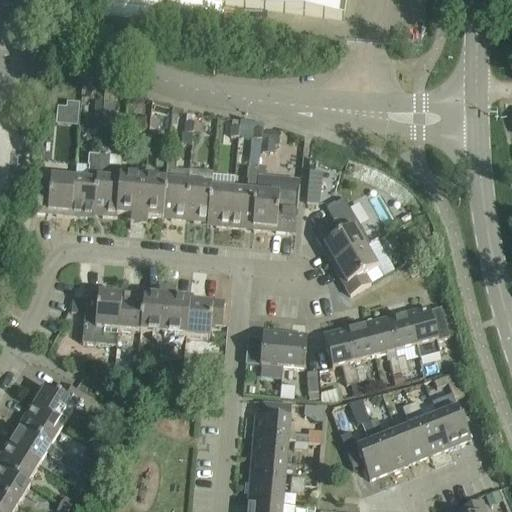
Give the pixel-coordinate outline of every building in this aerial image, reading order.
[(177,0),(343,22),(346,0),(177,0)] [(57,105),(57,124),(78,124),(78,105),(57,105)] [(101,127),(102,117),(95,116),(94,126),(101,127)] [(110,118),(102,117),(101,127),(109,128),(110,118)] [(146,121),(145,121),(138,120),(137,130),(145,131),(146,121)] [(158,122),(150,122),(149,132),(157,132),(158,122)] [(193,136),(194,126),(186,125),(185,135),(193,136)] [(202,126),(194,126),(193,136),(201,136),(202,126)] [(238,140),(239,130),(231,129),(230,139),(238,140)] [(253,141),(261,142),(262,132),(254,131),(253,141)] [(262,132),(261,142),(261,144),(274,145),(279,145),(280,133),(262,132)] [(86,217),(94,218),(97,180),(99,157),(89,156),(88,168),(89,168),(87,182),(74,181),(71,219),(86,220),(86,217)] [(109,159),(99,157),(97,180),(94,218),(94,215),(102,216),(101,219),(116,220),(118,198),(120,179),(119,179),(121,169),(108,168),(109,159)] [(167,160),(165,183),(164,202),(162,221),(163,218),(170,219),(170,222),(185,223),(189,174),(175,172),(176,161),(167,160)] [(252,232),(253,232),(256,195),(258,171),(247,170),(246,181),(247,182),(246,194),(233,193),(230,230),(245,232),(245,229),(252,229),(252,232)] [(120,179),(118,198),(116,220),(117,220),(117,217),(132,218),(132,215),(140,216),(147,216),(147,220),(162,221),(164,202),(165,183),(149,182),(150,173),(144,172),(138,172),(137,181),(120,179)] [(207,225),(211,187),(212,174),(189,172),(189,174),(185,223),(185,220),(193,221),(192,224),(207,225)] [(321,174),(309,173),(307,204),(319,205),(321,174)] [(56,218),(71,219),(74,181),(51,179),(50,193),(38,192),(36,216),(48,217),(49,214),(56,215),(56,218)] [(230,230),(233,193),(211,191),(212,188),(211,187),(207,225),(215,226),(215,229),(230,230)] [(271,196),(256,195),(253,232),(267,234),(268,231),(275,231),(275,234),(295,236),(299,195),(271,192),(271,196)] [(325,255),(333,268),(366,249),(355,229),(343,236),(337,226),(315,238),(321,249),(324,247),(328,254),(325,255)] [(377,270),(366,249),(333,268),(340,281),(343,280),(346,286),(344,288),(350,299),(371,287),(365,277),(377,270)] [(117,349),(118,333),(122,295),(107,294),(106,297),(104,297),(99,296),(99,293),(87,292),(82,346),(99,347),(117,349)] [(137,296),(122,295),(118,333),(140,335),(143,300),(136,300),(137,296)] [(144,297),(143,300),(140,335),(156,337),(155,346),(168,347),(169,337),(186,339),(188,320),(190,301),(175,300),(174,303),(159,302),(159,299),(144,297)] [(190,301),(188,320),(186,339),(209,341),(211,327),(222,328),(224,305),(212,303),(212,307),(204,306),(205,303),(190,301)] [(407,315),(416,348),(419,360),(439,355),(436,343),(449,340),(442,312),(441,311),(430,314),(429,310),(407,315)] [(449,310),(442,312),(449,340),(457,337),(449,310)] [(407,315),(387,321),(396,354),(416,348),(407,315)] [(396,354),(387,321),(366,326),(375,360),(396,354)] [(366,326),(345,332),(354,366),(375,360),(366,326)] [(353,366),(354,366),(345,332),(323,337),(332,372),(338,370),(343,389),(359,385),(355,371),(353,366)] [(247,341),(245,367),(260,369),(282,370),(285,336),(263,334),(262,342),(247,341)] [(285,336),(282,370),(305,372),(307,338),(285,336)] [(405,359),(397,361),(401,375),(409,373),(405,359)] [(393,377),(401,375),(397,361),(390,363),(393,377)] [(137,370),(136,369),(129,369),(128,378),(136,379),(137,370)] [(362,369),(355,371),(359,385),(366,383),(362,369)] [(157,381),(158,371),(150,371),(149,381),(157,381)] [(170,372),(162,372),(161,382),(170,382),(170,372)] [(317,374),(307,375),(309,402),(319,401),(317,374)] [(454,404),(465,399),(467,399),(458,374),(433,384),(436,392),(448,387),(454,404)] [(401,375),(393,377),(396,386),(404,384),(401,375)] [(196,382),(184,381),(184,390),(196,390),(196,382)] [(38,396),(31,408),(63,428),(81,398),(61,386),(55,396),(43,388),(42,389),(45,391),(41,397),(38,396)] [(105,418),(117,426),(127,411),(115,403),(105,418)] [(253,441),(289,444),(290,434),(291,422),(290,422),(291,408),(264,405),(263,419),(255,419),(253,441)] [(450,451),(437,419),(433,407),(420,412),(417,405),(409,408),(417,427),(430,459),(450,451)] [(51,447),(63,428),(31,408),(23,421),(25,423),(21,429),(51,447)] [(410,467),(430,459),(417,427),(409,408),(402,411),(408,424),(404,427),(406,431),(397,435),(410,467)] [(314,422),(322,423),(323,423),(324,410),(323,410),(306,409),(306,418),(314,422)] [(458,411),(437,419),(450,451),(471,442),(458,411)] [(377,421),(370,424),(375,437),(382,434),(377,421)] [(375,437),(370,424),(362,427),(368,440),(375,437)] [(15,434),(7,447),(39,467),(51,447),(21,429),(17,436),(15,434)] [(309,433),(309,437),(308,445),(320,446),(321,434),(309,433)] [(391,474),(410,467),(397,435),(377,442),(391,474)] [(295,436),(294,444),(308,445),(309,437),(295,436)] [(287,465),(288,452),(289,444),(253,441),(251,462),(287,465)] [(391,474),(377,442),(357,451),(369,483),(391,474)] [(308,445),(294,444),(294,452),(308,453),(308,445)] [(308,445),(308,453),(319,454),(320,446),(308,445)] [(28,486),(39,467),(7,447),(0,458),(0,460),(1,462),(0,464),(0,469),(30,488),(30,487),(28,486)] [(105,454),(96,449),(90,458),(99,463),(105,454)] [(88,461),(84,468),(93,474),(97,466),(88,461)] [(251,462),(250,483),(285,486),(287,465),(251,462)] [(78,465),(73,472),(79,476),(80,476),(79,475),(84,468),(78,465)] [(93,474),(84,468),(79,475),(80,476),(88,481),(93,474)] [(0,496),(18,507),(30,488),(0,469),(0,496)] [(292,479),(292,488),(305,489),(306,480),(292,479)] [(285,486),(250,483),(248,505),(283,508),(285,486)] [(305,489),(292,488),(291,496),(305,497),(305,489)] [(499,495),(486,500),(490,511),(503,506),(499,495)] [(0,511),(15,511),(18,507),(0,496),(0,511)] [(65,499),(60,507),(68,511),(69,511),(74,504),(65,499)] [(485,511),(482,503),(459,511),(485,511)]
